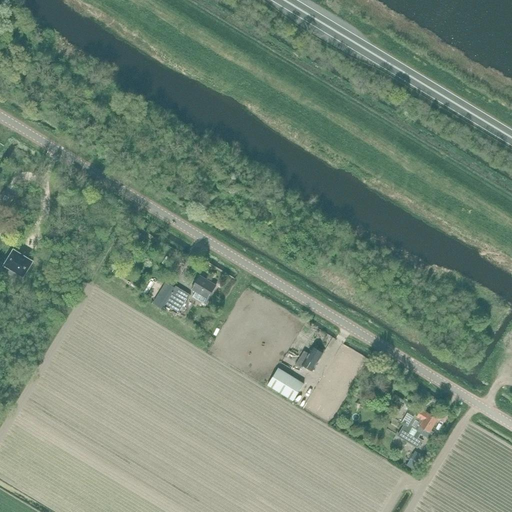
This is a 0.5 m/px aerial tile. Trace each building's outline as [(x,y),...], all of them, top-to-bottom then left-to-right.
[(32,261),(15,250),(14,250),(13,251),(14,251),(5,265),(4,265),(5,266),(11,269),(8,273),(15,277),(18,273),(23,276),(23,277),(24,276),(32,262),(33,262),(33,261),(32,261)] [(204,305),(207,300),(216,285),(200,276),(191,290),(196,293),(193,297),(204,305)] [(179,313),(185,302),(190,295),(176,287),(165,304),(161,310),(175,319),(179,313)] [(296,365),(301,368),(303,365),(313,371),(323,353),(313,347),(309,354),(304,351),(296,365)] [(293,401),(304,384),(278,369),(268,386),(293,401)] [(432,416),(422,409),(417,417),(415,415),(408,427),(405,425),(398,436),(417,448),(422,440),(418,438),(421,434),(429,439),(433,432),(431,431),(438,419),(437,418),(436,417),(434,415),(432,416)] [(418,451),(416,450),(408,462),(416,467),(425,453),(419,449),(418,451)]
